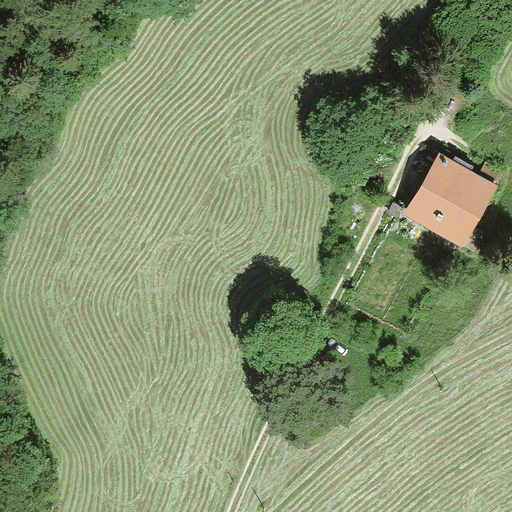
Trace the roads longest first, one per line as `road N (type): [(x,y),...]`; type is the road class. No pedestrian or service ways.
road 1 (track): [(238,511),(418,133)]
road 2 (track): [(283,511),(417,390),(511,339)]
